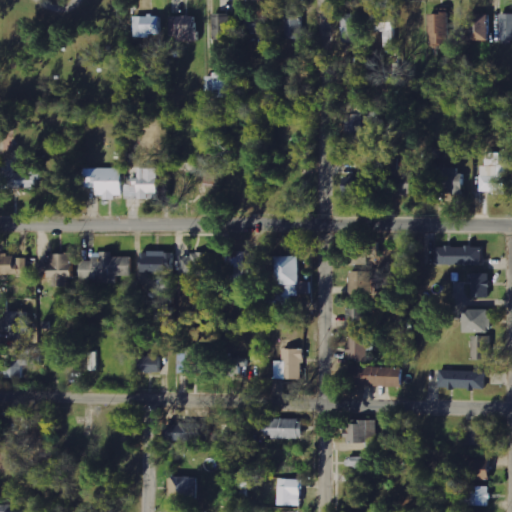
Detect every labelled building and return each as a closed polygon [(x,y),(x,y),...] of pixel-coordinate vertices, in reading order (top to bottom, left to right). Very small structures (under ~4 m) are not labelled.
[(247,13),(248,33),(262,32),(262,47),(276,46),(274,12),(247,13)] [(385,32),(385,47),(395,47),(396,14),(379,13),(378,31),(385,32)] [(451,45),(450,13),(430,13),(431,46),(451,45)] [(511,40),(511,13),(501,14),(502,41),(511,40)] [(232,14),(215,14),(215,43),(233,42),(232,14)] [(364,43),(364,14),(343,14),(343,43),(364,43)] [(491,40),(491,14),(472,14),(472,41),(491,40)] [(163,16),(136,16),(135,36),(163,36),(163,16)] [(172,16),(171,36),(179,36),(179,41),(198,42),(199,16),(172,16)] [(303,38),(304,16),(287,16),(286,38),(303,38)] [(364,59),(345,59),(345,78),(363,78),(364,59)] [(207,74),(208,98),(232,97),(231,74),(207,74)] [(474,108),(464,107),(463,138),(473,138),(474,108)] [(497,118),(511,118),(511,107),(497,107),(497,118)] [(364,115),(346,115),(347,144),(365,144),(364,115)] [(483,193),(510,194),(511,165),(500,165),(501,153),(485,152),(483,193)] [(41,189),(41,156),(29,156),(29,173),(16,173),(16,160),(4,160),(4,189),(41,189)] [(464,167),(441,168),(442,195),(464,194),(464,167)] [(99,188),(99,197),(125,197),(125,168),(86,168),(86,188),(99,188)] [(127,197),(151,198),(151,197),(160,197),(161,169),(140,168),(140,178),(134,178),(134,185),(127,185),(127,197)] [(398,193),(419,193),(419,176),(408,175),(408,171),(398,170),(398,193)] [(346,177),(345,195),(368,196),(369,178),(346,177)] [(484,247),(438,246),(438,264),(484,266),(484,247)] [(352,265),(374,264),(374,248),(352,248),(352,265)] [(142,252),(142,273),(174,272),(174,251),(142,252)] [(134,276),(134,257),(115,257),(115,252),(95,252),(95,261),(82,261),(82,280),(94,279),(94,283),(118,282),(118,277),(134,276)] [(38,263),(38,280),(55,279),(55,287),(69,287),(69,278),(74,278),(74,253),(53,254),(53,263),(38,263)] [(182,276),(212,276),(213,254),(182,253),(182,276)] [(246,283),(246,274),(256,274),(256,253),(230,253),(230,283),(246,283)] [(29,256),(0,256),(0,274),(29,275),(29,256)] [(301,256),(278,256),(278,285),(284,285),(284,297),(301,296),(301,256)] [(351,294),(373,293),(373,271),(351,271),(351,294)] [(474,297),(492,298),(492,274),(474,274),(474,297)] [(369,327),(369,303),(349,303),(349,328),(369,327)] [(493,310),(465,309),(465,333),(493,333),(493,310)] [(29,311),(6,312),(6,332),(11,332),(11,340),(26,340),(26,332),(30,332),(29,311)] [(492,337),(473,336),(473,360),(492,360),(492,337)] [(371,360),(370,344),(376,344),(376,337),(350,338),(351,360),(371,360)] [(7,348),(8,378),(25,378),(25,366),(42,366),(42,347),(7,348)] [(305,349),(284,349),(284,361),(277,361),(276,379),(305,379),(305,349)] [(208,373),(208,350),(180,351),(181,373),(208,373)] [(162,357),(142,357),(141,372),(162,373),(162,357)] [(405,368),(351,367),(351,385),(404,387),(405,368)] [(487,390),(487,372),(441,370),(441,388),(487,390)] [(268,419),(267,438),(305,440),(306,420),(268,419)] [(350,443),(379,444),(379,421),(351,421),(350,443)] [(489,445),(490,427),(464,426),(464,445),(489,445)] [(0,443),(0,469),(19,469),(19,443),(0,443)] [(375,455),(350,456),(350,475),(375,474),(375,455)] [(491,460),(467,461),(467,480),(492,479),(491,460)] [(198,477),(171,476),(170,500),(198,500),(198,477)] [(303,480),(281,479),(280,505),(303,505),(303,480)] [(489,506),(489,487),(461,486),(461,505),(489,506)]
